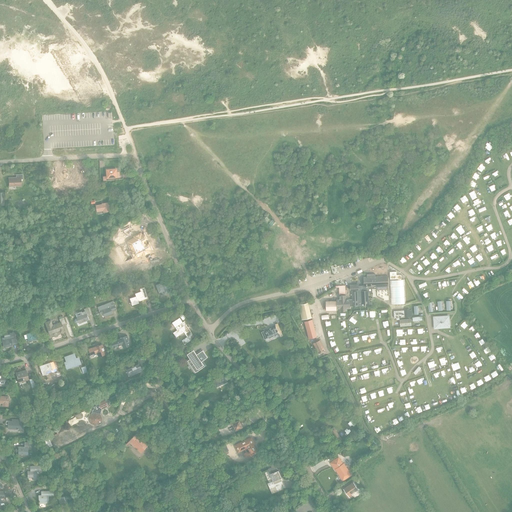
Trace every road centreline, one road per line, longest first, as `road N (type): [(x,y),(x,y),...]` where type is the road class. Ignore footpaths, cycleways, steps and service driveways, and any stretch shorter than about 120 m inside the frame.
road 1 (unknown): [(132,149),(132,130),(511,73)]
road 2 (residential): [(331,511),(262,396),(191,299)]
road 3 (track): [(218,511),(134,319)]
road 4 (residential): [(0,361),(191,299)]
road 5 (residential): [(191,299),(140,173)]
road 6 (track): [(489,268),(458,220),(402,271)]
